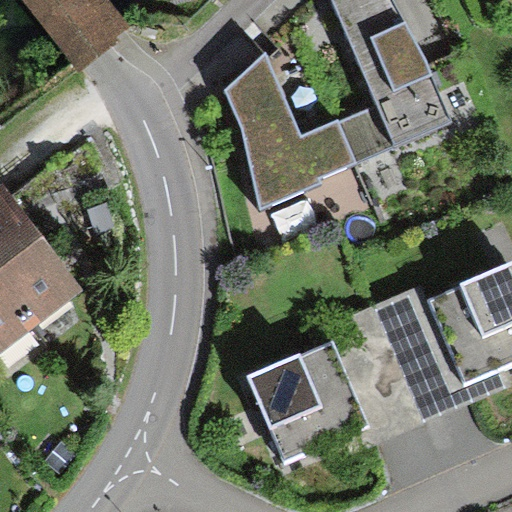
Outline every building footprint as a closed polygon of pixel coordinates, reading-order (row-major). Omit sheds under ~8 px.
[(448,119),(388,0),(337,0),(337,1),(395,138),(448,119)] [(336,128),(299,144),(265,65),(231,97),(260,217),(357,180),(336,128)] [(5,185),(0,188),(0,275),(38,325),(84,291),(5,185)] [(461,387),(511,365),(511,261),(510,258),(423,294),(461,387)] [(0,353),(38,325),(0,275),(0,353)] [(280,462),(368,425),(330,333),(242,370),(280,462)]
